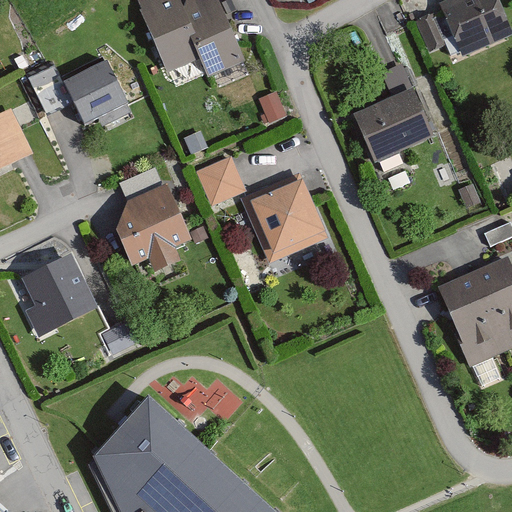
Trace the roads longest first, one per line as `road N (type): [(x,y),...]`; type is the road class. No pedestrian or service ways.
road 1 (residential): [(511,475),(469,468),(446,440),(281,46),(364,0)]
road 2 (residential): [(0,375),(66,511)]
